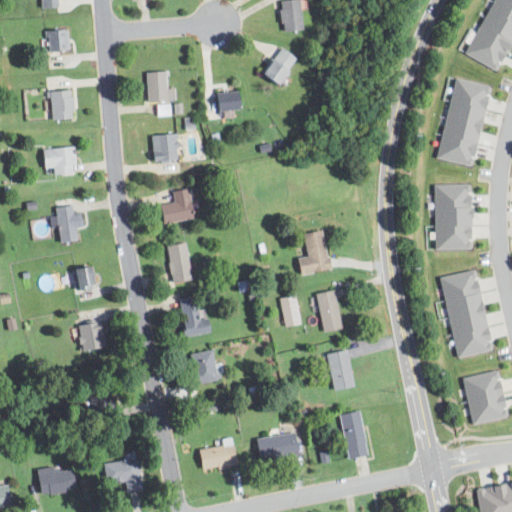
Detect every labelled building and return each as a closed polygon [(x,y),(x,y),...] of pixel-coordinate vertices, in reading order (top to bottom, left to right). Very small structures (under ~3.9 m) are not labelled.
[(38,0),(39,9),(59,8),(58,0),(38,0)] [(299,0),(279,0),(279,30),(299,30),(299,0)] [(497,71),(511,40),(511,0),(492,0),(464,55),(497,71)] [(66,30),(46,30),(46,51),(66,51),(66,30)] [(295,60),(279,46),(258,71),(274,85),(295,60)] [(145,102),(165,100),(164,71),(144,72),(145,102)] [(436,159),(472,167),(489,86),(453,78),(436,159)] [(70,90),(48,91),(49,119),(71,118),(70,90)] [(236,110),(236,92),(213,92),(213,110),(236,110)] [(169,116),(169,104),(155,104),(155,116),(169,116)] [(175,160),(174,134),(149,135),(150,161),(175,160)] [(51,174),(73,173),(72,147),(40,148),(41,167),(51,167),(51,174)] [(433,183),(434,248),(471,248),(470,182),(433,183)] [(170,190),(172,202),(157,205),(160,223),(191,218),(187,188),(170,190)] [(80,227),(77,210),(72,211),(71,205),(53,207),(54,217),(53,217),(56,243),(75,240),(73,228),(80,227)] [(302,233),(306,256),(295,258),(298,275),(328,270),(321,230),(302,233)] [(170,282),(190,279),(184,242),(164,245),(170,282)] [(91,289),(88,266),(72,269),(75,291),(91,289)] [(439,275),(455,356),(491,349),(475,268),(439,275)] [(332,290),(314,294),(321,332),(340,329),(332,290)] [(207,334),(206,318),(197,319),(195,297),(178,298),(181,336),(207,334)] [(282,325),(297,323),(294,297),(279,298),(282,325)] [(75,327),(81,352),(104,346),(98,321),(75,327)] [(186,355),(193,386),(216,380),(209,350),(186,355)] [(344,350),(324,354),(331,390),(352,386),(344,350)] [(461,376),(471,423),(506,416),(496,369),(461,376)] [(98,412),(101,424),(116,420),(109,385),(87,390),(92,413),(98,412)] [(337,414),(344,459),(364,456),(358,411),(337,414)] [(258,460),(295,455),(292,432),(255,438),(258,460)] [(197,448),(200,470),(235,465),(232,444),(197,448)] [(101,463),(104,483),(123,481),(124,491),(140,489),(136,459),(101,463)] [(70,466),(35,470),(38,495),(73,490),(70,466)] [(511,511),(511,480),(475,486),(477,511),(511,511)] [(0,485),(0,506),(9,505),(5,485),(0,485)]
